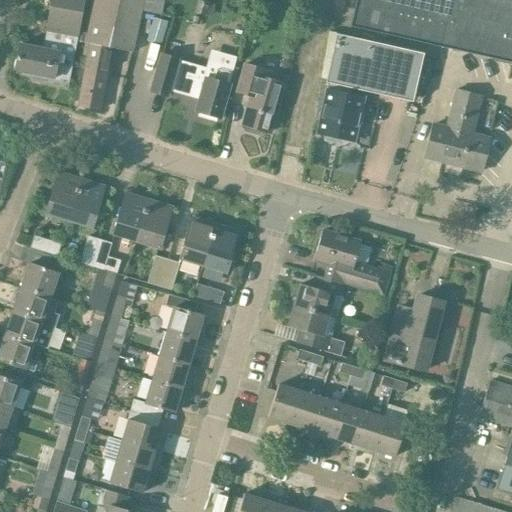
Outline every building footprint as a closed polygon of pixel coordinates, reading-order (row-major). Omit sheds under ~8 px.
[(50,0),(45,30),(47,30),(46,30),(76,36),(82,0),(50,0)] [(94,0),(85,43),(111,49),(131,53),(141,11),(160,16),(163,0),(94,0)] [(511,0),(356,0),(350,27),(511,62),(511,0)] [(153,18),(146,41),(160,45),(166,21),(153,18)] [(19,45),(15,72),(33,75),(32,80),(50,83),(68,86),(76,36),(46,30),(43,49),(19,45)] [(336,35),(325,83),(331,84),(412,102),(423,54),(336,35)] [(99,111),(111,49),(85,43),(83,55),(87,56),(78,106),(99,111)] [(178,61),(178,60),(161,55),(151,91),(168,96),(170,89),(178,61)] [(178,61),(170,89),(199,98),(195,111),(199,112),(198,117),(216,122),(217,117),(221,119),(231,86),(228,85),(234,67),(218,63),(213,81),(197,76),(200,67),(178,61)] [(236,92),(250,96),(242,124),(243,125),(242,127),(245,131),(258,135),(262,133),(262,130),(271,132),(284,85),(256,76),(258,68),(243,64),(236,92)] [(350,89),(331,84),(329,91),(328,91),(318,134),(325,135),(325,140),(344,145),(346,140),(353,142),(363,99),(349,96),(350,89)] [(481,172),(489,139),(473,135),(482,97),(456,91),(446,129),(433,125),(425,158),(481,172)] [(68,220),(81,179),(58,173),(46,214),(68,220)] [(81,179),(68,220),(92,227),(104,187),(81,179)] [(136,241),(148,200),(126,193),(114,234),(136,241)] [(148,200),(136,241),(159,248),(172,207),(148,200)] [(202,266),(215,225),(192,218),(180,259),(202,266)] [(215,225),(202,266),(225,273),(238,232),(215,225)] [(314,260),(327,264),(323,278),(345,284),(344,286),(383,298),(392,267),(383,264),(382,268),(377,266),(376,268),(354,262),(360,242),(322,231),(314,260)] [(29,248),(56,257),(60,244),(34,236),(29,248)] [(86,236),(78,264),(91,268),(99,240),(86,236)] [(103,271),(111,243),(99,240),(91,268),(103,271)] [(154,256),(146,284),(159,287),(167,260),(154,256)] [(171,291),(179,264),(167,260),(159,287),(171,291)] [(21,287),(50,297),(58,273),(38,266),(29,263),(21,287)] [(101,287),(94,310),(104,313),(111,289),(115,275),(106,272),(101,287)] [(300,284),(294,306),(328,317),(336,319),(343,297),(341,296),(344,286),(345,284),(323,278),(315,276),(312,288),(300,284)] [(120,282),(110,317),(119,319),(129,284),(120,282)] [(224,292),(196,284),(192,297),(220,305),(224,292)] [(13,311),(42,320),(56,324),(59,316),(53,314),(56,305),(54,300),(50,298),(50,297),(21,287),(13,311)] [(203,316),(194,313),(197,303),(168,295),(164,306),(173,309),(166,333),(195,342),(203,316)] [(426,370),(443,302),(417,296),(413,311),(399,307),(386,360),(426,370)] [(294,306),(288,328),(301,331),(298,343),(340,356),(344,343),(330,339),(336,319),(328,317),(294,306)] [(87,334),(97,337),(104,313),(94,310),(87,334)] [(42,320),(13,311),(5,334),(34,344),(33,345),(47,350),(56,324),(42,320)] [(103,340),(112,342),(119,319),(110,317),(103,340)] [(72,356),(80,359),(90,362),(97,337),(87,334),(78,332),(72,356)] [(159,356),(188,364),(189,365),(195,342),(166,333),(159,356)] [(5,334),(0,347),(0,359),(34,371),(38,361),(29,358),(33,345),(34,344),(5,334)] [(96,364),(105,367),(112,342),(103,340),(96,364)] [(296,359),(307,362),(308,363),(311,353),(299,349),(296,359)] [(313,374),(315,365),(320,366),(323,357),(311,353),(308,363),(307,362),(304,371),(313,374)] [(188,364),(159,356),(152,381),(181,389),(189,365),(188,364)] [(73,384),(82,387),(90,362),(80,359),(73,384)] [(341,363),(338,373),(350,377),(353,367),(341,363)] [(86,398),(95,401),(105,367),(96,364),(86,398)] [(361,380),(364,371),(353,367),(350,377),(361,380)] [(0,403),(12,407),(21,383),(0,376),(0,403)] [(383,376),(380,386),(392,389),(394,380),(383,376)] [(511,428),(511,386),(489,379),(478,418),(511,428)] [(394,380),(392,389),(403,393),(406,383),(394,380)] [(130,410),(160,419),(163,409),(175,412),(181,389),(152,381),(145,403),(133,399),(130,410)] [(289,425),(299,392),(278,386),(268,418),(289,425)] [(299,392),(289,425),(310,431),(320,399),(299,392)] [(79,399),(61,394),(53,422),(61,424),(70,427),(79,399)] [(320,399),(310,431),(331,438),(341,405),(320,399)] [(12,407),(0,403),(0,429),(4,431),(12,407)] [(341,405),(331,438),(352,444),(362,411),(341,405)] [(383,418),(373,450),(395,457),(405,424),(404,424),(408,411),(388,405),(383,418)] [(161,429),(157,428),(160,419),(130,410),(127,419),(128,419),(121,441),(154,451),(161,429)] [(362,411),(352,444),(373,450),(383,418),(362,411)] [(90,419),(80,416),(77,428),(86,431),(90,419)] [(61,424),(54,448),(64,451),(70,427),(61,424)] [(93,433),(86,431),(77,428),(71,448),(81,451),(83,443),(89,445),(93,433)] [(511,493),(511,440),(496,489),(511,493)] [(115,461),(149,471),(154,451),(121,441),(115,461)] [(54,448),(47,472),(57,475),(64,451),(54,448)] [(81,451),(71,448),(62,477),(72,480),(77,462),(78,462),(81,451)] [(149,471),(115,461),(109,483),(142,492),(149,471)] [(45,511),(57,475),(47,472),(38,469),(31,495),(40,498),(36,509),(45,511)] [(102,489),(98,503),(109,506),(106,511),(129,511),(124,511),(129,497),(102,489)] [(262,511),(265,501),(244,495),(238,511),(262,511)] [(505,511),(454,496),(449,511),(505,511)] [(86,511),(87,511),(56,501),(53,511),(86,511)] [(284,511),(286,507),(265,501),(262,511),(284,511)]
